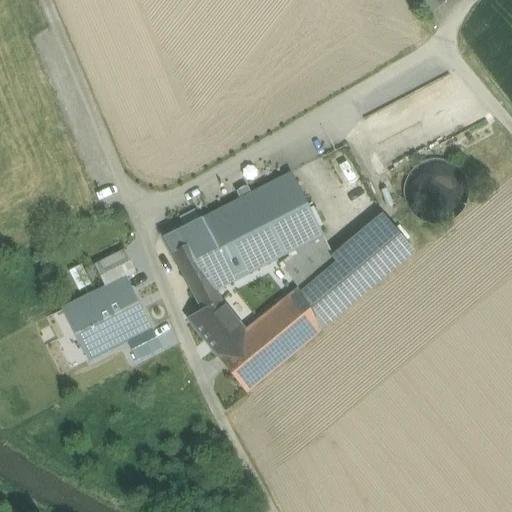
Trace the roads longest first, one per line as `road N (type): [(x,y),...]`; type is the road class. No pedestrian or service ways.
road 1 (unclassified): [(134,214),(452,37)]
road 2 (unclassified): [(134,214),(220,419),(277,511)]
road 3 (unclassified): [(46,0),(134,214)]
